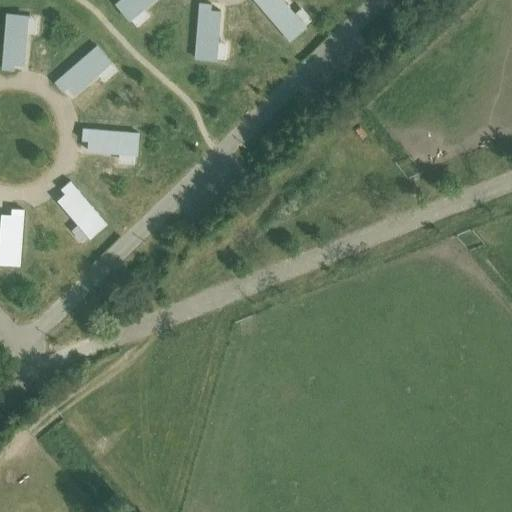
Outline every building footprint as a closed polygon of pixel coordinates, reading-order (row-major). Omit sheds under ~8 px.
[(120,0),(116,3),(129,18),(144,4),(146,7),(153,0),(120,0)] [(255,0),(292,41),(306,29),(293,13),(295,11),(285,0),(255,0)] [(196,58),(215,60),(216,40),(219,40),(222,11),(212,11),(212,5),(200,4),(196,58)] [(27,36),(24,35),(26,15),(7,13),(2,68),(14,69),(14,63),(24,64),(27,36)] [(230,19),(222,24),(243,52),(251,46),(230,19)] [(96,76),(94,74),(110,61),(98,46),(56,82),(63,91),(68,87),(75,95),(96,76)] [(117,153),(117,150),(137,152),(139,133),(84,129),(83,141),(89,141),(88,151),(117,153)] [(183,146),(173,155),(196,179),(205,170),(183,146)] [(76,220),(78,218),(91,234),(106,222),(70,180),(61,187),(65,192),(58,199),(76,220)] [(0,228),(0,241),(2,241),(0,262),(19,263),(24,208),(12,207),(11,213),(1,213),(0,228)]
